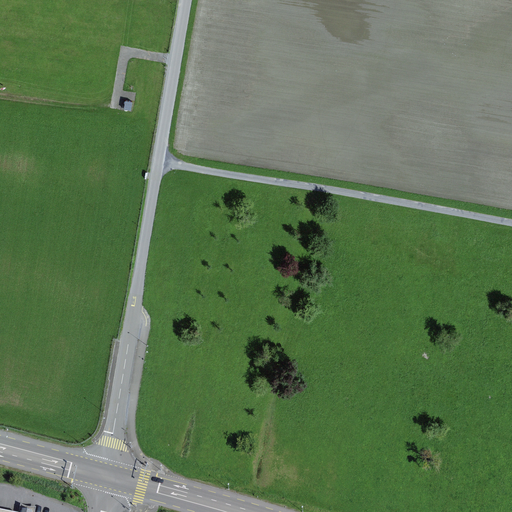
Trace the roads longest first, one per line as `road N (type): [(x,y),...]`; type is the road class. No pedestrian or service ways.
road 1 (track): [(511,223),(159,162)]
road 2 (primary): [(109,475),(233,511)]
